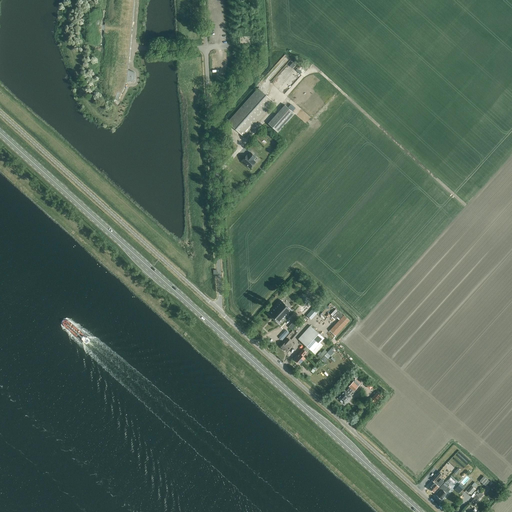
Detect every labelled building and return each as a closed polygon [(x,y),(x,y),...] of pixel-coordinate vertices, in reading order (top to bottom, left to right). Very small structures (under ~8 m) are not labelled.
[(119,24),(119,32),(118,47),(117,48),(113,99),(114,99),(114,98),(118,92),(121,92),(122,91),(127,80),(132,80),(133,80),(134,80),(134,79),(134,78),(134,72),(133,72),(133,71),(128,69),(131,24),(132,20),(133,0),(121,0),(121,8),(121,9),(119,24)] [(100,29),(101,28),(101,26),(101,25),(101,19),(102,14),(101,13),(101,12),(101,11),(100,11),(100,10),(99,10),(99,18),(94,18),(93,34),(97,35),(97,43),(98,43),(98,42),(99,42),(99,41),(99,40),(100,35),(100,29)] [(113,32),(119,32),(119,24),(114,23),(105,23),(105,22),(104,17),(103,25),(101,26),(101,28),(103,29),(102,37),(103,37),(104,32),(104,31),(113,32)] [(96,85),(96,83),(95,83),(94,84),(93,84),(92,85),(92,86),(91,86),(91,87),(91,88),(90,89),(91,90),(91,91),(91,92),(92,93),(93,94),(94,94),(95,94),(96,95),(97,95),(98,94),(99,94),(98,92),(97,93),(96,93),(95,93),(95,92),(94,92),(93,91),(93,90),(92,90),(92,89),(93,88),(93,87),(94,86),(95,86),(96,85)] [(227,122),(243,136),(274,102),(258,88),(227,122)] [(268,123),(278,132),(295,114),(285,105),(268,123)] [(242,161),(250,168),(255,162),(253,160),(255,157),(250,152),(248,155),(247,155),(242,161)] [(269,314),(280,324),(292,311),(281,300),(269,314)] [(299,310),(303,315),(313,304),(308,300),(299,310)] [(316,305),(307,315),(311,319),(320,309),(316,305)] [(337,309),(333,314),(339,320),(344,314),(337,309)] [(330,330),(336,336),(350,320),(344,315),(330,330)] [(298,339),(312,351),(324,338),(310,326),(298,339)] [(286,330),(279,337),(282,340),(289,333),(286,330)] [(281,347),(286,352),(292,345),(289,343),(291,341),(288,339),(281,347)] [(306,347),(304,349),(303,349),(297,356),(298,356),(295,360),(300,364),(305,358),(303,356),(306,352),(308,353),(310,350),(306,347)] [(327,353),(321,359),(324,362),(330,356),(327,353)] [(360,383),(355,379),(349,386),(345,391),(345,390),(344,391),(338,398),(337,398),(338,399),(338,398),(344,404),(345,404),(344,404),(351,397),(351,396),(349,395),(354,390),(360,383),(361,383),(360,383)] [(444,466),(450,472),(455,467),(449,461),(444,466)] [(480,481),(485,486),(490,481),(484,476),(480,481)] [(429,488),(434,493),(443,482),(441,479),(438,483),(436,481),(429,488)] [(437,495),(441,499),(447,493),(450,489),(447,486),(448,485),(445,482),(439,488),(442,490),(437,495)] [(468,491),(471,494),(479,486),(474,482),(471,485),(472,486),(468,491)] [(492,483),(490,486),(494,490),(493,492),(496,494),(500,490),(492,483)] [(487,485),(480,492),(483,494),(485,491),(486,491),(489,487),(487,485)] [(470,503),(473,505),(479,497),(477,495),(470,503)]
